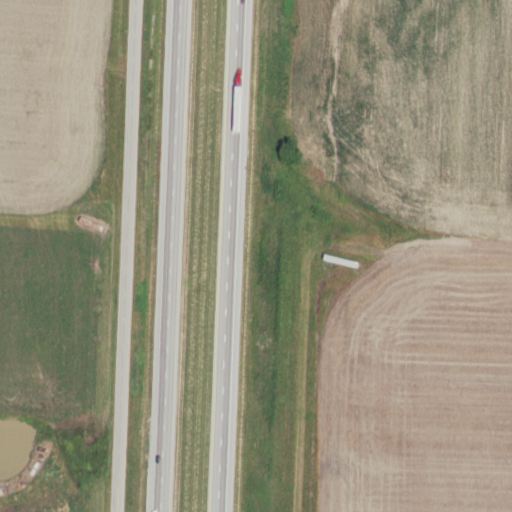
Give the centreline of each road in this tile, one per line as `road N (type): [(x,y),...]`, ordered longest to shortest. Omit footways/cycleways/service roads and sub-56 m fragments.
road 1 (motorway): [(182,0),(161,511)]
road 2 (residential): [(86,511),(107,0)]
road 3 (motorway): [(220,511),(240,0)]
